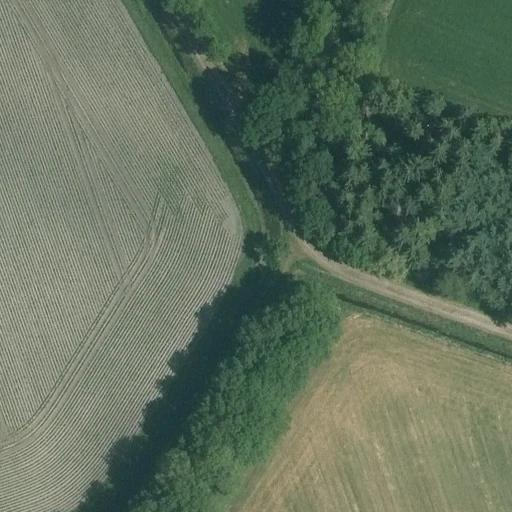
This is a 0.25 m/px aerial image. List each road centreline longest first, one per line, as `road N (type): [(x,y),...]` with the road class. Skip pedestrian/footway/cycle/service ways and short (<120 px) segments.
road 1 (track): [(166,0),(301,235)]
road 2 (track): [(301,235),(345,274),(511,332)]
